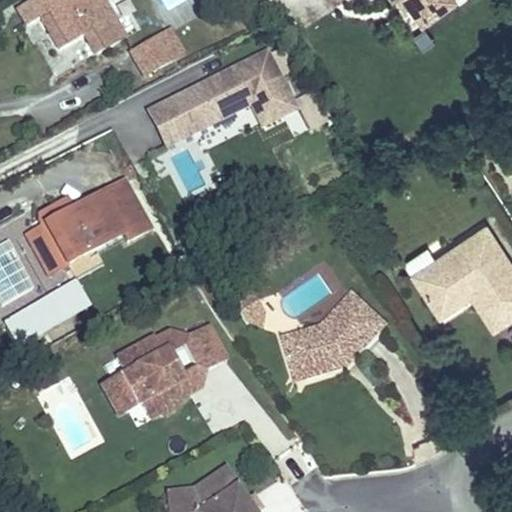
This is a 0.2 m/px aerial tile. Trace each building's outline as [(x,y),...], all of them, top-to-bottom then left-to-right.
[(134,36),(111,0),(41,0),(24,11),(35,28),(45,22),(64,52),(92,34),(105,55),(134,36)] [(236,0),(253,29),(274,17),(261,0),(236,0)] [(439,0),(411,0),(421,13),(439,0)] [(185,23),(174,30),(189,55),(200,48),(185,23)] [(174,30),(142,50),(157,74),(189,55),(174,30)] [(272,53),(144,107),(163,151),(251,113),(259,131),(299,115),(272,53)] [(160,226),(132,180),(36,237),(58,273),(127,232),(134,243),(160,226)] [(511,242),(483,197),(403,248),(429,288),(468,263),(475,274),(484,268),(504,300),(511,294),(511,242)] [(352,343),(385,300),(348,271),(322,304),(303,309),(306,320),(283,325),(290,351),(309,354),(352,343)] [(227,278),(218,283),(238,312),(255,300),(245,285),(227,278)] [(18,350),(91,308),(76,282),(3,325),(18,350)] [(255,300),(238,312),(254,319),(261,309),(255,300)] [(283,325),(306,320),(303,309),(281,314),(283,325)] [(233,377),(212,345),(196,355),(192,373),(200,384),(217,388),(233,377)] [(214,405),(217,388),(200,384),(192,373),(196,355),(175,347),(154,361),(162,373),(172,375),(183,393),(181,402),(192,419),(214,405)] [(183,393),(172,375),(162,373),(154,361),(150,356),(111,381),(123,398),(121,410),(131,425),(142,427),(154,445),(192,419),(181,402),(183,393)] [(241,489),(223,463),(191,484),(165,490),(170,511),(182,511),(197,508),(197,511),(256,511),(253,507),(241,489)] [(250,483),(241,489),(253,507),(262,500),(250,483)]
